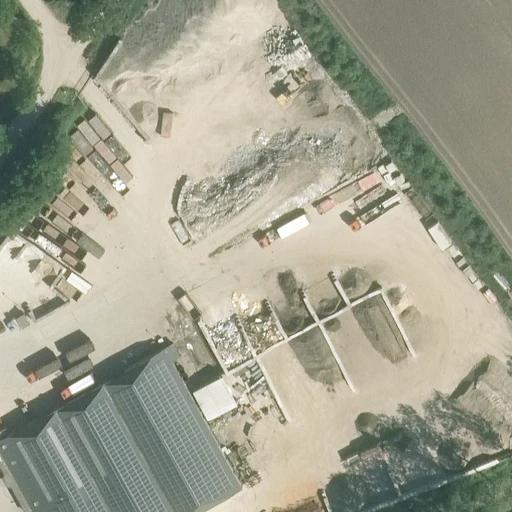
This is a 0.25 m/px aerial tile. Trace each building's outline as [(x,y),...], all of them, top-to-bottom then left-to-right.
[(89,277),(97,266),(71,246),(63,257),(89,277)] [(206,317),(230,303),(225,294),(200,308),(206,317)] [(97,319),(73,330),(78,340),(102,329),(97,319)] [(196,511),(243,486),(173,360),(180,356),(172,342),(165,346),(0,437),(0,450),(34,511),(196,511)] [(73,368),(84,388),(106,376),(94,356),(73,368)]
